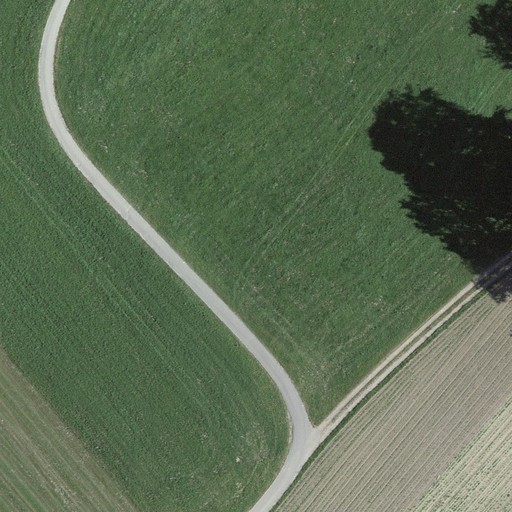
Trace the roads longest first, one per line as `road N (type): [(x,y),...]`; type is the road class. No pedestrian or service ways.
road 1 (track): [(261,511),(306,445),(305,417),(246,330),(121,204),(55,116),(47,73),(64,0)]
road 2 (track): [(511,258),(306,445)]
